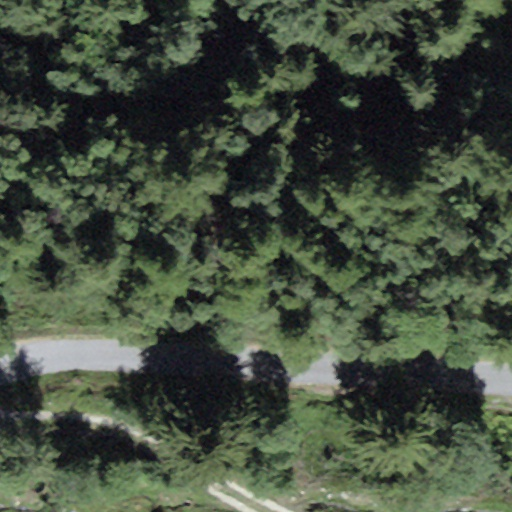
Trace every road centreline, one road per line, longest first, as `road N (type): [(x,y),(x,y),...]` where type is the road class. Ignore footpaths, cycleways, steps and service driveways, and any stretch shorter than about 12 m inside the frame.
road 1 (track): [(0,380),(52,358),(511,378)]
road 2 (track): [(0,407),(126,425),(261,511)]
